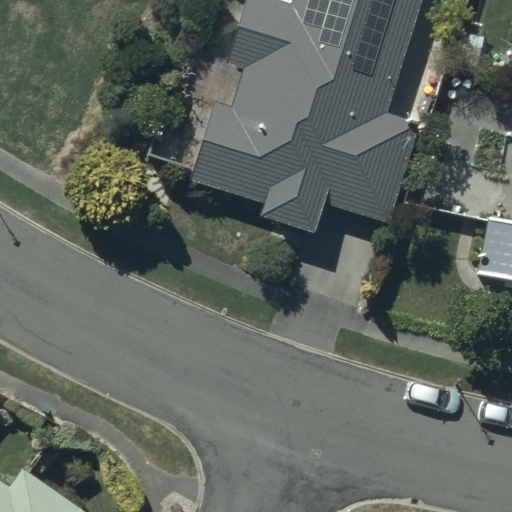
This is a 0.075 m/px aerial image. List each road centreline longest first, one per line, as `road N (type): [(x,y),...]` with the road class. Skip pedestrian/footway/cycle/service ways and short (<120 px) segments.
road 1 (residential): [(0,270),(65,317),(274,421)]
road 2 (residential): [(274,421),(511,466)]
